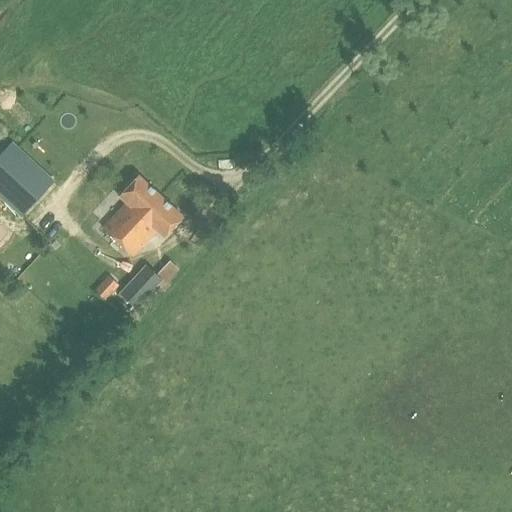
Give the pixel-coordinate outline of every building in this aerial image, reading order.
[(54,181),(11,141),(0,153),(0,195),(21,216),(54,181)] [(120,196),(127,203),(104,228),(134,256),(157,231),(164,237),(183,216),(139,175),(120,196)] [(0,220),(0,238),(19,220),(10,210),(0,220)] [(61,214),(45,222),(53,238),(69,230),(61,214)] [(169,259),(157,274),(165,283),(179,268),(169,259)] [(119,293),(137,308),(139,311),(165,283),(145,264),(119,293)] [(106,299),(120,283),(109,274),(95,289),(106,299)]
